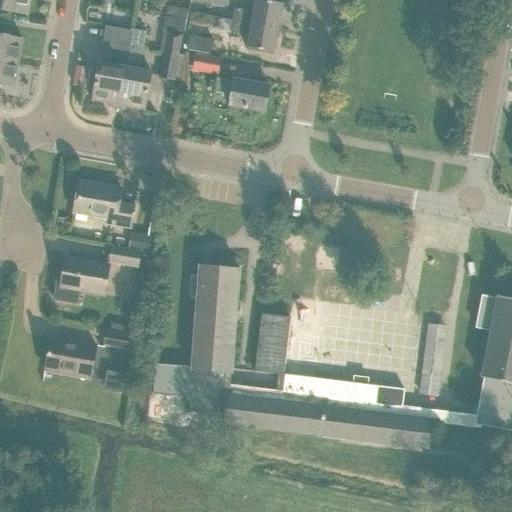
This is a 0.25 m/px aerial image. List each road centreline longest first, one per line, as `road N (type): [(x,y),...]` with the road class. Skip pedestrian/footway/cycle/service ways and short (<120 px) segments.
road 1 (residential): [(293,180),(47,136)]
road 2 (residential): [(470,212),(506,0)]
road 3 (residential): [(293,180),(325,0)]
road 4 (residential): [(470,212),(293,180)]
road 5 (residential): [(30,262),(6,258),(18,130)]
road 6 (residential): [(47,136),(71,0)]
